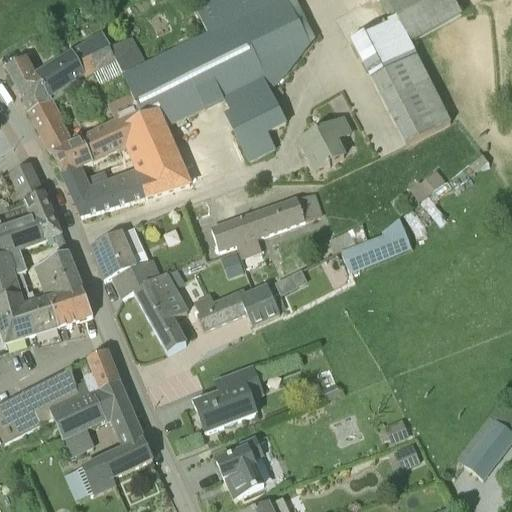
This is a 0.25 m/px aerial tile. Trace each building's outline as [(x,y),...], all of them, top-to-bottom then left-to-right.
[(237,22),(282,0),(197,0),(192,3),(209,36),(237,22)] [(384,0),(396,21),(410,47),(461,19),(450,0),(384,0)] [(352,42),(370,78),(414,56),(410,47),(396,21),(352,42)] [(165,133),(264,83),(262,80),(264,78),(237,22),(209,36),(139,71),(123,80),(132,98),(143,122),(157,115),(164,130),(165,133)] [(78,69),(89,64),(109,54),(102,40),(72,58),(78,69)] [(115,64),(123,80),(139,71),(125,45),(109,54),(115,64)] [(39,78),(37,78),(49,100),(83,79),(78,69),(72,58),(39,78)] [(49,100),(37,78),(27,60),(6,71),(30,116),(48,107),(46,102),(49,100)] [(78,69),(83,79),(84,80),(94,75),(89,64),(78,69)] [(59,120),(39,131),(42,137),(62,179),(79,172),(88,169),(101,163),(128,149),(120,133),(137,125),(143,122),(132,98),(109,109),(116,123),(72,146),(59,120)] [(54,104),(52,105),(48,107),(30,116),(39,131),(59,120),(61,119),(54,104)] [(273,153),(265,136),(285,126),(275,106),(232,128),(231,129),(248,163),(249,165),(250,164),(273,153)] [(79,172),(62,179),(69,192),(77,208),(82,221),(82,222),(189,189),(190,189),(190,188),(165,133),(164,130),(157,115),(143,122),(137,125),(120,133),(128,149),(130,152),(136,167),(139,176),(109,187),(105,176),(85,184),(79,172)] [(315,175),(344,161),(335,145),(350,137),(342,123),(300,145),(315,175)] [(36,222),(44,245),(62,238),(44,197),(43,197),(38,187),(39,186),(30,168),(11,178),(33,223),(36,222)] [(435,176),(433,174),(409,193),(420,207),(429,199),(444,186),(436,175),(435,176)] [(322,219),(315,198),(297,205),(304,226),(322,219)] [(434,199),(407,219),(423,242),(451,222),(434,199)] [(257,242),(304,226),(297,205),(296,204),(225,229),(211,234),(218,256),(237,250),(242,263),(262,256),(257,242)] [(11,257),(44,245),(36,222),(33,223),(4,233),(1,223),(0,223),(0,260),(8,258),(11,257)] [(334,258),(342,255),(368,246),(363,230),(330,246),(334,258)] [(349,276),(396,259),(390,245),(402,239),(398,230),(387,236),(388,238),(368,246),(342,255),(349,276)] [(113,282),(123,303),(134,298),(145,291),(144,289),(161,280),(152,263),(148,265),(135,270),(130,259),(144,254),(135,232),(121,238),(121,237),(92,250),(104,285),(113,282)] [(8,258),(0,260),(0,308),(21,301),(14,275),(17,274),(11,257),(8,258)] [(218,263),(226,283),(243,276),(236,257),(218,263)] [(51,273),(40,277),(43,284),(50,303),(54,302),(82,293),(70,261),(49,268),(51,273)] [(188,316),(176,292),(168,277),(161,280),(144,289),(145,291),(134,298),(168,358),(186,348),(173,324),(188,316)] [(289,283),(275,289),(276,291),(281,302),(295,296),(289,283)] [(243,295),(237,298),(246,319),(252,331),(279,319),(277,315),(285,311),(281,302),(276,291),(275,289),(267,292),(266,289),(245,299),(243,295)] [(50,303),(59,332),(93,321),(82,293),(54,302),(50,303)] [(203,337),(246,319),(237,298),(214,308),(210,300),(194,308),(199,319),(196,321),(203,337)] [(33,340),(24,311),(21,301),(0,308),(0,332),(2,337),(6,348),(33,340)] [(24,311),(33,340),(59,332),(50,303),(49,304),(24,311)] [(80,405),(79,402),(46,416),(50,425),(54,423),(64,446),(87,436),(107,427),(106,423),(95,399),(119,388),(107,357),(88,364),(94,379),(83,383),(91,401),(80,405)] [(0,408),(0,448),(1,450),(50,425),(46,416),(79,402),(71,373),(0,408)] [(220,400),(194,410),(197,416),(198,425),(203,431),(205,438),(257,418),(246,390),(258,385),(253,373),(216,387),(220,400)] [(95,399),(106,423),(107,427),(113,425),(125,453),(91,468),(84,471),(92,489),(96,499),(115,491),(111,482),(152,463),(143,443),(119,388),(95,399)] [(323,394),(327,404),(341,399),(337,388),(323,394)] [(409,440),(402,423),(387,429),(394,446),(409,440)] [(511,445),(511,439),(496,427),(482,444),(501,459),(511,445)] [(94,451),(87,436),(64,446),(70,461),(94,451)] [(264,490),(253,464),(263,459),(255,443),(240,450),(243,455),(217,467),(224,485),(230,482),(239,501),(264,490)] [(401,453),(408,471),(420,466),(412,448),(401,453)]
